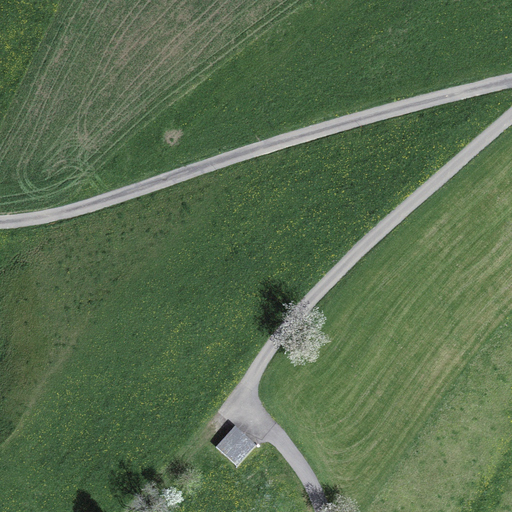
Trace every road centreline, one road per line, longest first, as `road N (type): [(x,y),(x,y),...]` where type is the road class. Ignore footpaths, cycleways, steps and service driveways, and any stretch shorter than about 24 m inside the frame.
road 1 (track): [(511,114),(335,274),(243,388),(324,511)]
road 2 (unclassified): [(511,82),(362,117),(80,209),(0,223)]
road 3 (track): [(243,388),(128,511)]
